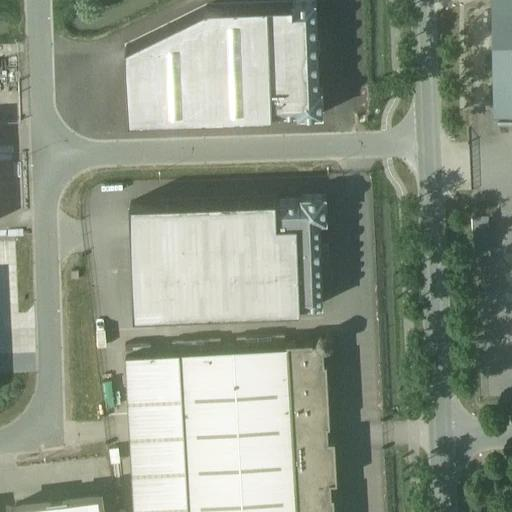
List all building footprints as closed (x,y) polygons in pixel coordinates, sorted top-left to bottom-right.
[(511,0),(492,0),(495,114),(511,113),(511,0)] [(178,19),(125,45),(128,120),(273,115),(273,112),(298,111),(299,114),(323,114),(322,89),(318,89),(315,1),(207,5),(178,19)] [(302,199),(277,200),(277,197),(130,202),(134,315),(301,309),(301,304),(322,303),(319,220),(327,219),(326,195),(302,196),(302,199)] [(335,511),(334,495),(332,495),(331,481),(337,481),(335,439),(329,439),(328,425),(330,425),(327,362),(325,362),(324,349),(329,348),(332,345),(333,340),(331,335),(326,333),(321,334),(318,337),(317,342),(313,342),(313,341),(288,343),(288,345),(127,354),(135,511),(335,511)] [(101,511),(100,493),(16,504),(16,511),(101,511)]
